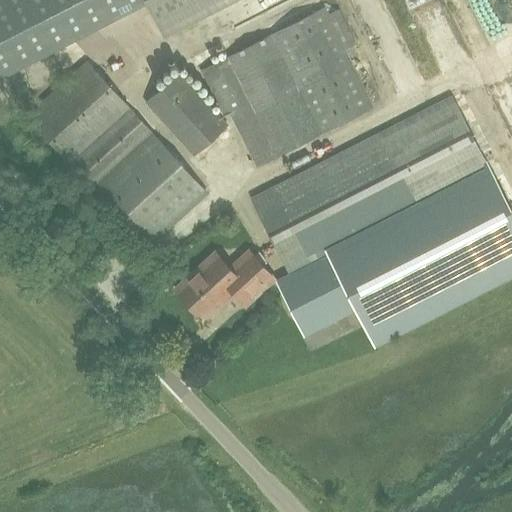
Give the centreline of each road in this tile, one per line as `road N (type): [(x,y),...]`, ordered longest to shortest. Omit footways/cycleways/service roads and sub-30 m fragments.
road 1 (unclassified): [(287,511),(0,202)]
road 2 (track): [(0,491),(198,417)]
